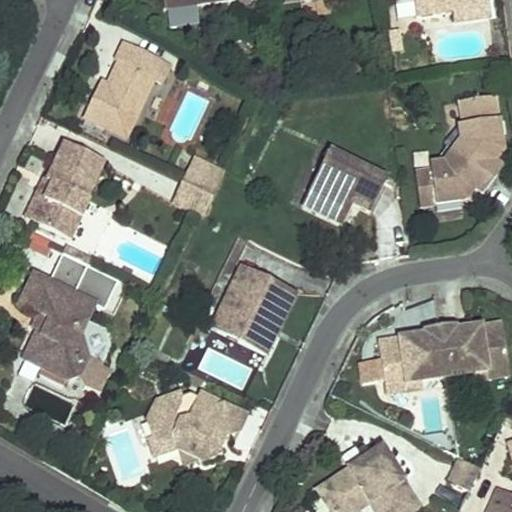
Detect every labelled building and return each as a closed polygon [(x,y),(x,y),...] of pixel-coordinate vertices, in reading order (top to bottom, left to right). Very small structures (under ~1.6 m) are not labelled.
[(161,0),(163,10),(231,0),(161,0)] [(409,0),(409,1),(412,18),(448,13),(449,22),(485,18),(482,0),(409,0)] [(168,73),(122,50),(114,67),(118,69),(108,90),(104,96),(99,93),(83,124),(125,145),(154,87),(159,90),(168,73)] [(104,96),(108,90),(102,87),(99,93),(104,96)] [(489,99),(457,104),(460,127),(456,128),(458,142),(440,166),(426,168),(426,174),(412,175),(416,208),(462,202),(471,190),(480,197),(499,172),(489,164),(498,153),(489,99)] [(101,169),(63,150),(46,187),(51,189),(33,227),(69,245),(87,207),(84,205),(101,169)] [(324,155),(304,199),(334,213),(340,201),(350,207),(368,215),(384,183),(324,155)] [(223,176),(193,162),(181,187),(210,201),(223,176)] [(140,168),(134,180),(173,199),(179,186),(140,168)] [(42,185),(24,223),(33,227),(51,189),(46,187),(42,185)] [(334,213),(304,199),(300,208),(340,227),(350,207),(340,201),(334,213)] [(287,292),(241,271),(211,334),(265,360),(275,339),(267,334),(287,292)] [(95,311),(32,282),(18,312),(42,323),(48,326),(43,337),(34,340),(22,366),(42,376),(46,370),(57,376),(88,365),(80,343),(81,340),(75,337),(80,326),(86,329),(95,311)] [(267,334),(275,339),(296,297),(287,292),(267,334)] [(401,311),(405,334),(438,329),(434,305),(401,311)] [(48,326),(42,323),(34,340),(43,337),(48,326)] [(86,329),(80,326),(75,337),(81,340),(86,329)] [(409,342),(377,348),(382,386),(404,382),(405,387),(420,385),(470,376),(485,374),(485,370),(507,367),(501,329),(468,334),(467,329),(409,337),(409,342)] [(203,365),(242,387),(251,372),(212,350),(203,365)] [(46,370),(42,376),(65,387),(80,382),(88,365),(57,376),(46,370)] [(485,370),(485,374),(470,376),(472,385),(509,379),(507,367),(485,370)] [(421,392),(420,385),(405,387),(404,382),(382,386),(384,398),(421,392)] [(219,452),(223,444),(234,449),(247,421),(199,399),(196,405),(189,401),(182,404),(180,400),(156,409),(159,419),(149,422),(146,429),(154,450),(172,444),(177,457),(195,450),(202,468),(222,460),(219,452)] [(172,444),(154,450),(159,463),(177,457),(172,444)] [(195,450),(177,457),(202,468),(195,450)] [(419,511),(380,453),(359,467),(363,472),(350,480),(348,475),(315,497),(325,511),(349,511),(365,502),(369,508),(377,502),(383,511),(419,511)] [(452,487),(469,496),(475,484),(480,474),(462,466),(452,487)] [(359,467),(348,475),(350,480),(363,472),(359,467)] [(511,511),(511,510),(511,501),(498,495),(490,511),(511,511)] [(365,502),(349,511),(362,511),(369,508),(365,502)] [(383,511),(377,502),(369,508),(371,511),(383,511)]
